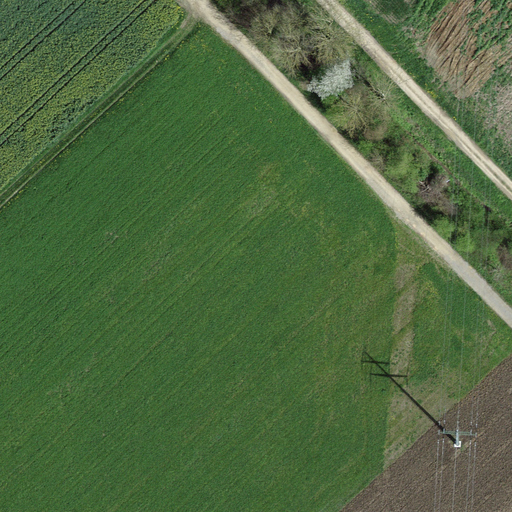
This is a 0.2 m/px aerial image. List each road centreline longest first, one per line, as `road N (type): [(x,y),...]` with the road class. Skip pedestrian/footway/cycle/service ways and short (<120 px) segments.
road 1 (track): [(201,11),(511,321)]
road 2 (track): [(0,201),(201,11)]
road 3 (track): [(511,189),(324,0)]
